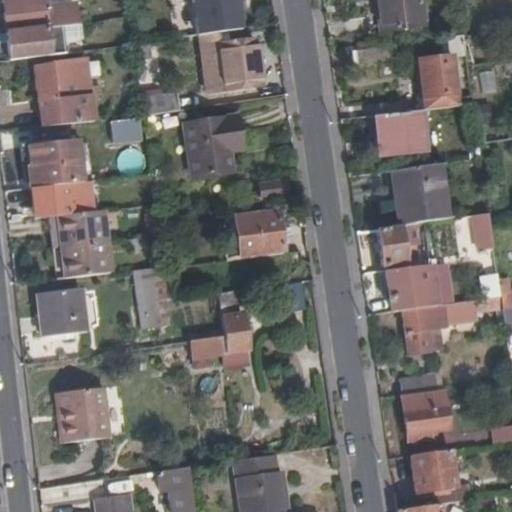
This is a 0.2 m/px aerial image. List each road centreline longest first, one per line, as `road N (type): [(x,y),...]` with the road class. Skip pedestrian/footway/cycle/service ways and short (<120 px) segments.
road 1 (unclassified): [(370,511),(296,0)]
road 2 (unclassified): [(21,511),(0,332)]
